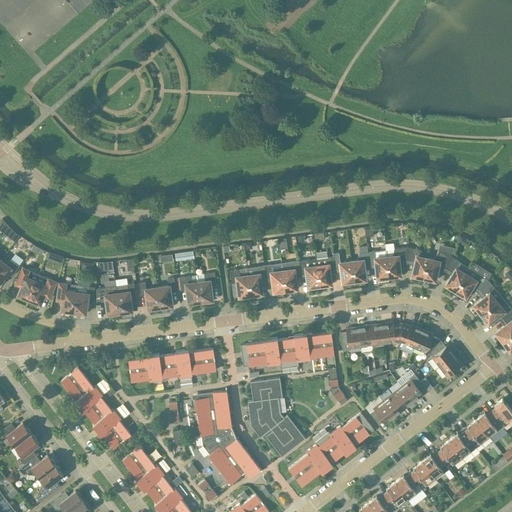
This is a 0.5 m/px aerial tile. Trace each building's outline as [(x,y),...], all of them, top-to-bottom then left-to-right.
[(365,228),(366,236),(374,235),(373,227),(365,228)] [(358,259),(352,260),(354,280),(366,278),(364,265),(369,264),(368,251),(367,245),(359,246),(360,252),(359,252),(358,259)] [(389,276),(401,274),(399,261),(407,260),(408,246),(394,248),(393,255),(387,256),(389,276)] [(415,261),(412,274),(424,277),(428,257),(422,256),(421,249),(408,246),(407,260),(415,261)] [(376,263),(377,277),(389,276),(387,256),(375,257),(374,250),(368,251),(369,264),(376,263)] [(424,277),(435,279),(438,266),(446,268),(451,255),(452,254),(438,251),(434,259),(428,257),(424,277)] [(343,282),(354,280),(352,260),(340,262),(339,252),(333,253),(333,256),(335,269),(341,268),(343,282)] [(20,262),(23,257),(14,253),(12,259),(20,262)] [(453,272),(446,284),(456,290),(466,273),(457,267),(460,261),(451,255),(446,268),(453,272)] [(333,256),(316,258),(320,285),(331,283),(330,269),(335,269),(333,256)] [(0,281),(7,272),(12,275),(20,265),(11,258),(7,264),(1,260),(0,261),(0,281)] [(308,286),(320,285),(316,258),(300,260),(301,273),(306,273),(308,286)] [(113,260),(98,260),(99,276),(113,276),(113,260)] [(287,269),(283,270),(285,289),(297,288),(295,274),(301,273),(300,260),(293,261),(286,262),(287,269)] [(270,264),(264,265),(266,278),(272,277),(274,291),(285,289),(283,270),(271,271),(270,264)] [(261,279),(266,278),(264,265),(258,266),(259,273),(248,274),(251,294),(262,292),(261,279)] [(23,267),(16,283),(22,285),(18,294),(19,294),(18,295),(18,296),(19,296),(19,297),(20,298),(21,299),(29,299),(39,274),(23,267)] [(456,290),(466,296),(473,284),(480,289),(488,279),(479,273),(479,274),(470,268),(471,268),(470,267),(466,273),(456,290)] [(230,270),(232,283),(237,282),(239,296),(251,294),(248,274),(241,275),(239,269),(230,270)] [(214,272),(197,274),(197,281),(198,281),(201,302),(209,303),(210,302),(211,302),(211,301),(212,301),(212,300),(212,299),(210,285),(216,284),(214,272)] [(56,280),(39,274),(29,299),(35,304),(38,305),(40,303),(46,290),(51,292),(56,280)] [(179,276),(181,289),(187,289),(189,302),(189,303),(190,303),(190,304),(191,304),(191,305),(192,305),(193,305),(201,302),(198,281),(197,281),(191,282),(190,275),(179,276)] [(168,278),(169,285),(157,286),(160,307),(168,308),(171,307),(172,305),(172,304),(170,291),(176,290),(174,277),(168,278)] [(474,304),(481,313),(502,296),(495,287),(488,279),(480,289),(485,296),(474,304)] [(139,282),(140,295),(146,294),(148,308),(149,308),(149,309),(150,310),(151,310),(152,310),(153,310),(160,307),(157,286),(146,288),(145,281),(139,282)] [(66,313),(73,312),(77,284),(59,282),(58,295),(64,296),(62,309),(63,311),(64,312),(66,313)] [(134,282),(116,285),(120,313),(128,314),(129,314),(130,313),(131,312),(131,311),(131,310),(132,310),(130,296),(136,296),(134,282)] [(95,286),(77,284),(73,312),(81,315),(82,315),(83,315),(84,315),(84,314),(85,313),(85,312),(87,298),(93,299),(95,286)] [(113,316),(120,313),(116,285),(98,287),(100,301),(106,300),(108,313),(109,313),(109,314),(109,315),(110,316),(111,316),(112,316),(113,316)] [(511,305),(511,304),(511,288),(503,296),(511,305)] [(501,305),(497,301),(481,313),(489,323),(499,314),(503,319),(511,312),(511,308),(509,305),(501,305)] [(507,323),(496,332),(503,341),(511,333),(511,312),(503,319),(507,323)] [(393,321),(381,323),(384,343),(396,341),(395,339),(400,340),(402,323),(399,323),(393,323),(393,321)] [(384,343),(381,323),(369,324),(372,344),(384,343)] [(404,342),(414,347),(423,329),(412,324),(411,326),(405,323),(402,323),(400,340),(404,341),(404,342)] [(369,324),(358,326),(361,346),(372,344),(369,324)] [(350,350),(349,347),(361,346),(358,326),(346,328),(346,331),(340,331),(343,350),(350,350)] [(425,352),(426,350),(430,353),(440,339),(438,338),(433,336),(434,334),(423,329),(414,347),(425,352)] [(294,337),(289,337),(292,359),(297,358),(297,361),(298,360),(310,359),(310,357),(334,354),(331,332),(307,335),(307,333),(294,335),(294,337)] [(511,333),(503,341),(510,350),(511,348),(511,333)] [(264,341),(240,344),(243,366),(267,363),(268,365),(280,363),(281,367),(298,365),(298,360),(297,361),(297,358),(292,359),(289,337),(277,339),(277,337),(264,339),(264,341)] [(432,357),(439,366),(455,354),(448,344),(446,346),(442,341),(440,339),(430,353),(433,355),(432,357)] [(146,357),(128,359),(131,381),(132,381),(149,378),(150,380),(163,379),(162,377),(174,375),(179,374),(179,376),(192,375),(192,373),(216,369),(213,348),(189,351),(189,349),(176,351),(176,353),(171,353),(159,355),(159,353),(146,355),(146,357)] [(462,363),(455,354),(439,366),(447,376),(462,363)] [(84,410),(87,414),(105,400),(101,396),(103,395),(95,385),(93,386),(78,367),(61,380),(76,399),(74,401),(82,411),(84,410)] [(414,401),(423,394),(421,391),(426,388),(427,390),(433,386),(425,377),(423,378),(418,371),(414,373),(409,377),(410,379),(401,385),(414,401)] [(260,436),(264,433),(282,456),(305,438),(287,414),(284,417),(280,412),(278,397),(283,397),(280,377),(250,381),(253,400),(261,399),(264,417),(250,419),(251,422),(252,422),(253,427),(260,436)] [(331,390),(338,400),(344,395),(339,387),(337,378),(329,379),(331,390)] [(392,393),(404,408),(414,401),(401,385),(392,393)] [(261,468),(237,437),(232,425),(227,389),(213,391),(213,395),(195,398),(200,434),(201,434),(202,445),(209,453),(208,454),(231,483),(245,471),(250,477),(261,468)] [(404,408),(392,393),(383,400),(395,416),(404,408)] [(495,406),(491,410),(504,426),(511,419),(511,409),(503,398),(494,405),(495,406)] [(264,417),(261,399),(253,400),(247,400),(250,419),(264,417)] [(112,409),(105,400),(87,414),(94,423),(93,424),(101,434),(102,433),(114,447),(131,434),(120,419),(121,418),(113,408),(112,409)] [(169,402),(172,421),(180,420),(177,400),(169,402)] [(384,421),(386,423),(395,416),(383,400),(373,407),(375,409),(370,412),(379,424),(384,421)] [(490,437),(504,426),(491,410),(486,413),(485,412),(476,419),(490,437)] [(307,453),(288,468),(302,485),(321,470),(322,472),(332,464),(331,462),(334,460),(344,452),(346,454),(356,446),(355,444),(374,429),(361,412),(341,427),(340,425),(330,433),(329,431),(314,442),(316,444),(306,451),(307,453)] [(476,419),(467,426),(468,427),(463,430),(476,447),(490,437),(476,419)] [(7,435),(15,445),(31,433),(23,422),(14,429),(10,424),(0,431),(4,437),(7,435)] [(173,430),(174,440),(183,439),(181,429),(173,430)] [(449,440),(463,458),(476,447),(463,430),(459,434),(458,433),(449,440)] [(39,443),(31,433),(15,445),(23,455),(20,457),(25,463),(33,456),(34,455),(30,450),(39,443)] [(437,451),(447,466),(452,462),(454,465),(463,458),(449,440),(440,446),(441,448),(437,451)] [(144,490),(146,488),(149,493),(166,479),(163,475),(164,474),(156,463),(155,465),(140,445),(123,459),(138,478),(136,479),(144,490)] [(508,461),(511,457),(511,445),(503,453),(508,461)] [(157,447),(149,452),(153,460),(162,455),(157,447)] [(431,454),(422,461),(436,479),(449,468),(447,466),(437,451),(432,455),(431,454)] [(31,473),(35,470),(40,476),(55,464),(54,463),(54,461),(54,460),(53,459),(51,459),(48,454),(38,462),(33,456),(25,463),(19,467),(22,472),(31,473)] [(423,480),(427,486),(436,479),(422,461),(413,467),(414,469),(409,472),(418,483),(423,480)] [(193,463),(186,468),(192,476),(199,471),(193,463)] [(58,466),(57,466),(55,464),(40,476),(45,483),(41,486),(36,497),(40,501),(57,488),(53,482),(63,474),(60,470),(60,468),(59,467),(58,466)] [(404,475),(395,481),(409,500),(418,493),(422,489),(418,483),(409,472),(405,476),(404,475)] [(198,483),(210,499),(217,494),(204,478),(198,483)] [(175,487),(173,488),(166,479),(149,493),(156,502),(154,503),(161,511),(163,511),(164,511),(191,511),(181,498),(183,497),(175,487)] [(386,488),(387,489),(382,493),(395,510),(409,500),(395,481),(386,488)] [(278,498),(283,494),(276,484),(271,487),(278,498)] [(456,491),(460,497),(466,493),(462,487),(456,491)] [(55,508),(60,504),(67,511),(83,499),(81,497),(81,496),(78,492),(77,492),(76,490),(65,498),(61,492),(50,501),(55,508)] [(230,511),(267,511),(269,510),(256,493),(241,504),(240,503),(230,511)] [(377,496),(368,502),(375,511),(392,511),(395,510),(382,493),(378,497),(377,496)] [(84,501),(83,499),(67,511),(66,511),(86,511),(90,509),(89,507),(89,505),(86,501),(84,501)] [(375,511),(368,502),(359,509),(360,510),(357,511),(375,511)]
